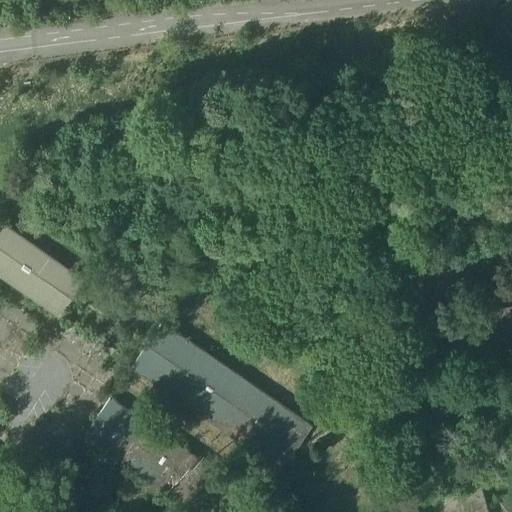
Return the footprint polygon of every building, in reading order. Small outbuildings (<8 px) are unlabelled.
[(82,281),(3,225),(0,229),(0,274),(59,315),(82,281)] [(511,306),(424,316),(427,344),(511,334),(511,306)] [(311,426),(162,323),(132,365),(281,469),(311,426)] [(218,474),(110,400),(86,433),(194,509),(218,474)] [(486,511),(479,485),(438,496),(442,511),(486,511)]
